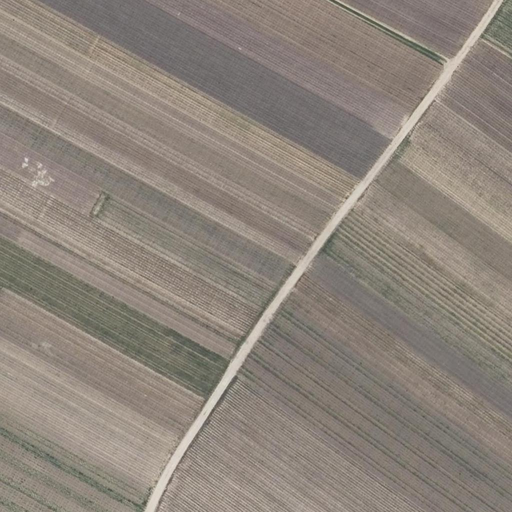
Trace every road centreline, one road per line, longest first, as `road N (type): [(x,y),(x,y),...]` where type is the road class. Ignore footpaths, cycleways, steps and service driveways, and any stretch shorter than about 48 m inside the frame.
road 1 (track): [(495,0),(245,340),(146,511)]
road 2 (track): [(450,68),(326,0)]
